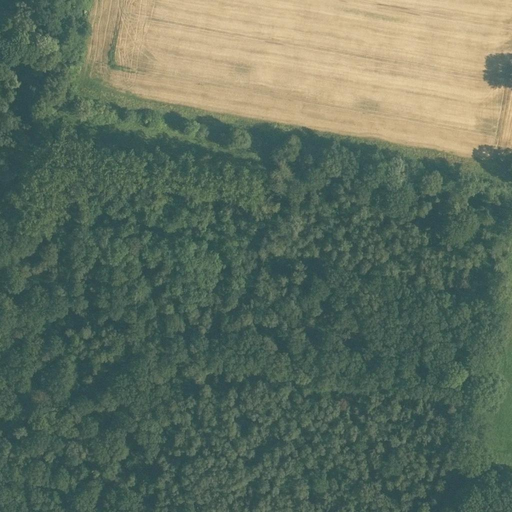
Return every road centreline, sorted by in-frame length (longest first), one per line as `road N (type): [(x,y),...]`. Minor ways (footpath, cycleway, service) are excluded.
road 1 (track): [(0,268),(58,0)]
road 2 (track): [(35,102),(82,134),(265,167)]
road 3 (track): [(197,352),(0,308)]
